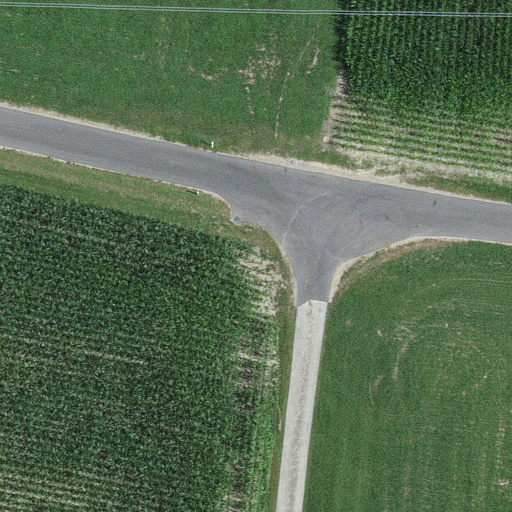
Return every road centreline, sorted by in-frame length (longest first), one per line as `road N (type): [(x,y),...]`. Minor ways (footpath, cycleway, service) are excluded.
road 1 (unclassified): [(511,220),(322,196),(0,124)]
road 2 (track): [(291,511),(322,196)]
